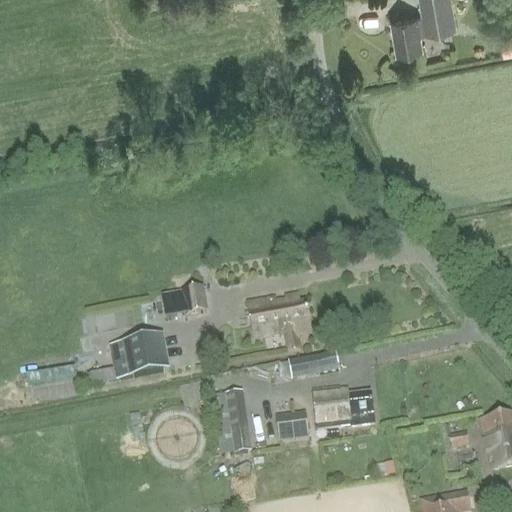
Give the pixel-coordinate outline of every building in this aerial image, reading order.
[(419,0),(423,18),(391,23),(397,54),(422,50),(420,36),(456,30),(450,0),(419,0)] [(184,318),(209,314),(205,289),(179,293),(180,294),(162,297),(166,321),(184,318)] [(275,302),(275,300),(248,304),(254,339),(285,334),(289,354),(300,351),(297,336),(312,333),(307,304),(301,305),(299,295),(284,298),(284,301),(275,302)] [(106,346),(113,382),(167,372),(160,336),(106,346)] [(292,362),(294,380),(342,373),(339,355),(292,362)] [(374,427),(371,396),(349,398),(348,391),(341,392),(341,390),(313,392),(316,431),(350,428),(350,429),(374,427)] [(240,393),(222,396),(211,398),(220,457),(249,452),(240,393)] [(277,417),(280,445),(308,441),(305,415),(277,417)] [(490,472),(511,468),(511,422),(511,416),(481,421),(485,439),(486,439),(486,442),(484,443),(490,472)] [(338,431),(326,432),(327,441),(339,440),(338,431)] [(466,448),(464,434),(446,437),(449,451),(466,448)] [(417,502),(418,511),(466,511),(463,494),(417,502)]
